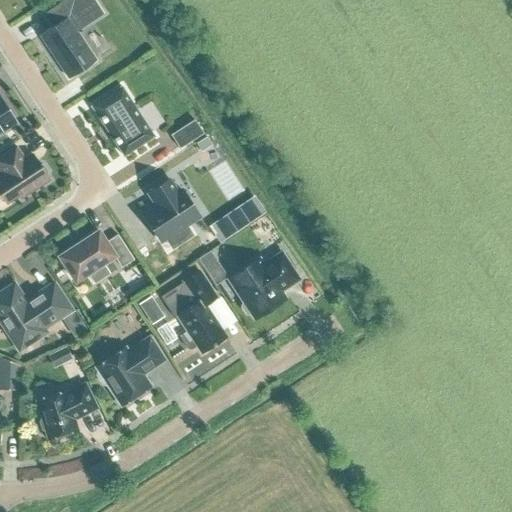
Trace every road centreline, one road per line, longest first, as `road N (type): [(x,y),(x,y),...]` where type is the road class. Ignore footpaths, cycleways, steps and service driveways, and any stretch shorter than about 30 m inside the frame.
road 1 (residential): [(0,491),(98,475),(332,325)]
road 2 (residential): [(0,33),(93,185),(0,255)]
